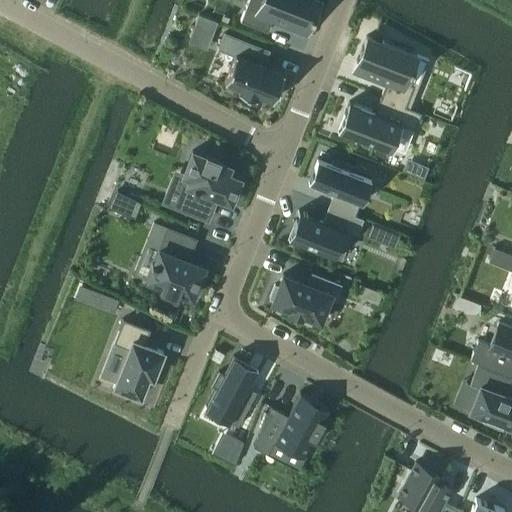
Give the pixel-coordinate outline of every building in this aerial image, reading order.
[(246,5),(240,21),(267,31),(272,18),(306,31),(311,18),(312,18),(313,13),(317,0),(260,0),(257,9),(246,5)] [(196,20),(194,25),(212,33),(217,22),(198,14),(196,20)] [(272,100),(283,71),(263,63),(268,50),(224,33),(218,48),(234,55),(224,81),(239,87),(237,90),(255,97),(257,94),(272,100)] [(366,35),(356,61),(360,62),(356,71),(385,83),(380,96),(405,106),(413,85),(406,82),(410,72),(412,73),(414,67),(412,67),(416,56),(366,35)] [(349,101),(338,129),(389,149),(399,124),(414,129),(421,112),(405,106),(380,96),(374,111),(349,101)] [(192,151),(183,174),(189,176),(177,208),(202,218),(208,203),(211,204),(215,195),(230,201),(239,178),(226,173),(229,165),(217,161),(219,157),(205,152),(204,155),(192,151)] [(329,205),(354,215),(369,178),(352,171),(355,164),(333,155),(330,163),(317,158),(309,180),(335,191),(329,205)] [(323,220),(298,210),(298,212),(300,213),(297,220),(295,219),(288,238),(340,258),(351,231),(356,233),(362,218),(354,215),(329,205),(323,220)] [(192,237),(167,227),(153,261),(151,260),(149,265),(152,266),(146,279),(161,285),(159,288),(175,294),(177,291),(191,296),(192,293),(196,295),(201,282),(197,280),(203,266),(184,258),(192,237)] [(341,284),(311,272),(307,283),(283,274),(278,286),(274,284),(268,299),(272,301),(272,302),(289,309),(289,311),(301,316),(302,313),(320,320),(330,294),(336,296),(341,284)] [(457,295),(452,308),(464,308),(468,299),(457,295)] [(123,316),(114,340),(128,346),(114,383),(140,393),(148,374),(153,375),(163,349),(144,342),(150,327),(123,316)] [(477,339),(469,359),(477,362),(493,369),(495,369),(511,376),(511,373),(511,326),(498,321),(489,344),(477,339)] [(205,406),(204,408),(206,409),(237,426),(256,390),(247,386),(257,368),(249,364),(244,361),(233,355),(223,373),(218,371),(211,384),(216,387),(205,406)] [(493,369),(477,362),(469,382),(478,385),(469,409),(485,415),(485,417),(500,423),(500,421),(511,425),(511,395),(504,393),(511,376),(495,369),(493,369)] [(270,405),(252,446),(266,453),(273,440),(303,456),(312,439),(314,440),(315,438),(313,437),(321,421),(323,423),(324,420),(323,420),(329,407),(299,391),(287,414),(270,405)] [(416,461),(397,494),(414,503),(413,505),(425,511),(458,511),(459,509),(442,500),(449,486),(439,480),(442,475),(416,461)] [(458,511),(502,511),(503,509),(493,505),(484,500),(484,501),(475,498),(472,505),(469,511),(464,511),(459,509),(458,511)]
